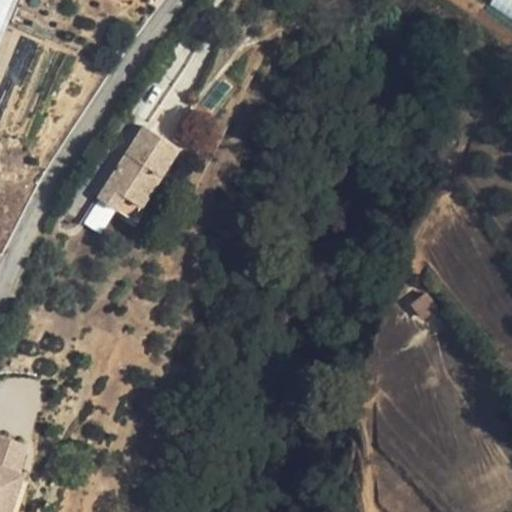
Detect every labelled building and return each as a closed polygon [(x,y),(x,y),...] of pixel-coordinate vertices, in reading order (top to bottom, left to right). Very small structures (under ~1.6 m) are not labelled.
[(0,0),(0,34),(14,0),(0,0)] [(180,147),(145,125),(108,184),(126,196),(143,206),(180,147)] [(126,196),(108,184),(99,197),(118,210),(126,196)] [(126,196),(118,210),(133,220),(143,206),(126,196)] [(0,511),(11,511),(30,459),(23,456),(32,429),(2,419),(0,423),(0,511)]
